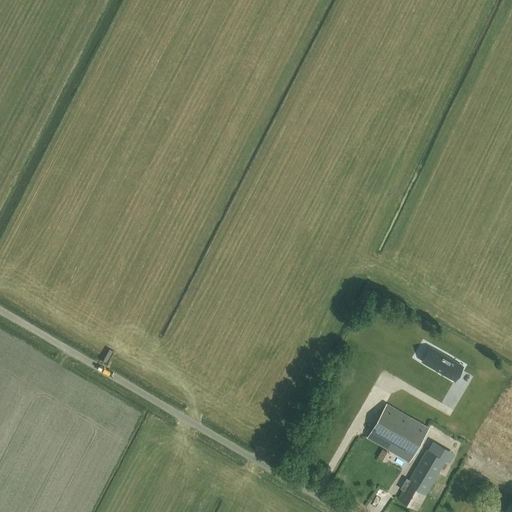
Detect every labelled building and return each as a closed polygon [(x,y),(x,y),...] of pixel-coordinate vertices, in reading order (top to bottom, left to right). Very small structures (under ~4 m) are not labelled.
[(437,351),(429,365),(455,380),(463,366),(437,351)] [(395,377),(392,383),(402,386),(404,380),(395,377)] [(511,406),(511,405),(493,397),(490,384),(476,377),(474,378),(471,385),(485,391),(486,396),(492,399),(489,406),(492,406),(494,418),(498,420),(505,418),(511,421),(511,425),(511,411),(510,412),(511,406)] [(406,385),(403,393),(418,400),(415,409),(434,417),(441,400),(406,385)] [(409,462),(429,427),(386,403),(367,437),(409,462)] [(398,499),(416,509),(446,460),(427,449),(409,480),(406,479),(401,488),(403,490),(398,499)] [(459,473),(493,474),(493,451),(465,450),(459,450),(459,473)]
